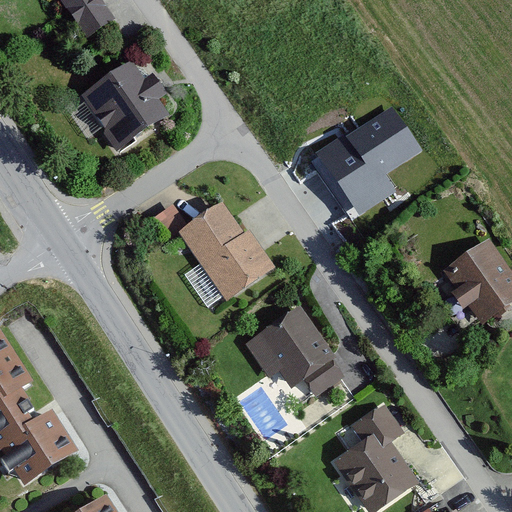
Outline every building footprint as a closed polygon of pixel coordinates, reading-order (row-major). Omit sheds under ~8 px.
[(110,24),(93,0),(56,0),(54,2),(80,42),(110,24)] [(139,84),(130,67),(80,101),(113,150),(161,120),(151,102),(161,94),(151,77),(139,84)] [(419,152),(391,108),(319,155),(360,217),(397,193),(384,174),(419,152)] [(239,236),(221,207),(175,234),(222,303),(273,269),(248,230),(239,236)] [(511,305),(511,281),(489,245),(444,268),(455,286),(442,293),(453,314),(467,309),(475,326),(511,305)] [(314,400),(341,383),(294,313),(243,348),(262,378),(275,368),(290,391),(302,382),(314,400)] [(27,386),(0,346),(0,390),(2,389),(7,397),(27,386)] [(7,397),(2,389),(0,390),(0,446),(29,426),(7,397)] [(362,511),(382,511),(418,490),(391,449),(402,439),(384,410),(353,430),(363,443),(331,466),(362,511)] [(0,446),(0,469),(19,493),(70,454),(43,416),(29,426),(0,446)] [(108,511),(102,502),(84,511),(108,511)]
